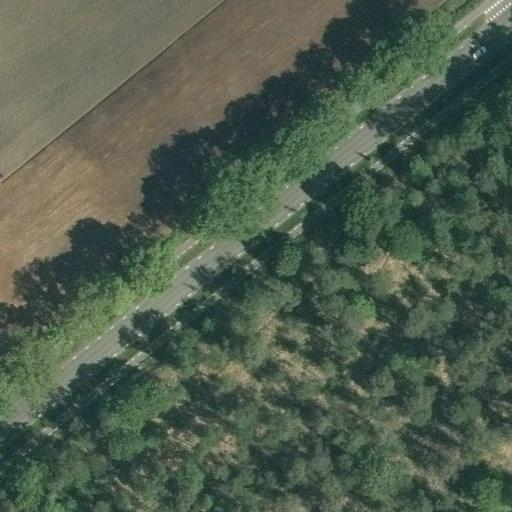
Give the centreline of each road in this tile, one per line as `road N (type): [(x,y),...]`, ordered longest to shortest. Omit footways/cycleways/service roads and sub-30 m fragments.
road 1 (tertiary): [(0,433),(511,21)]
road 2 (unknown): [(511,148),(65,511)]
